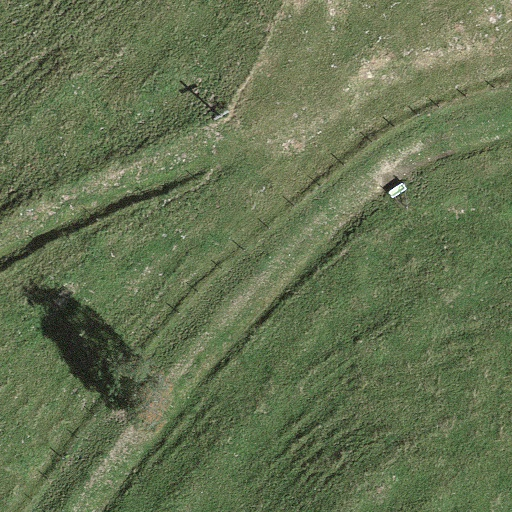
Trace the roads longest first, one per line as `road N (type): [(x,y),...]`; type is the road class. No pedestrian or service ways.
road 1 (track): [(89,511),(170,397),(338,209),(411,157),(511,125)]
road 2 (track): [(0,241),(94,193),(363,98),(464,66),(511,63)]
